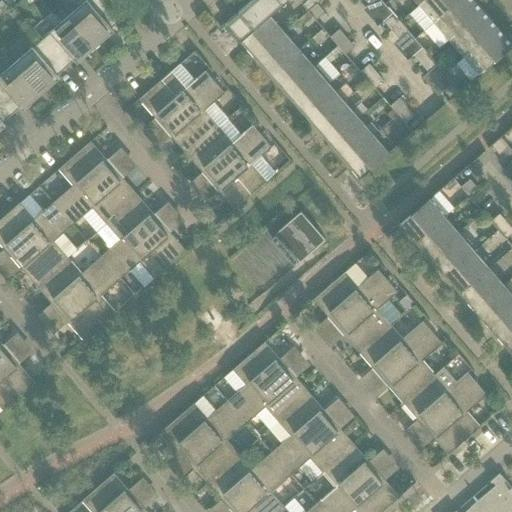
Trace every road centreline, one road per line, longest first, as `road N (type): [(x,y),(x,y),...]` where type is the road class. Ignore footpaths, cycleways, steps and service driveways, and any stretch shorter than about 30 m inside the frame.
road 1 (residential): [(292,324),(446,501)]
road 2 (residential): [(206,225),(90,91)]
